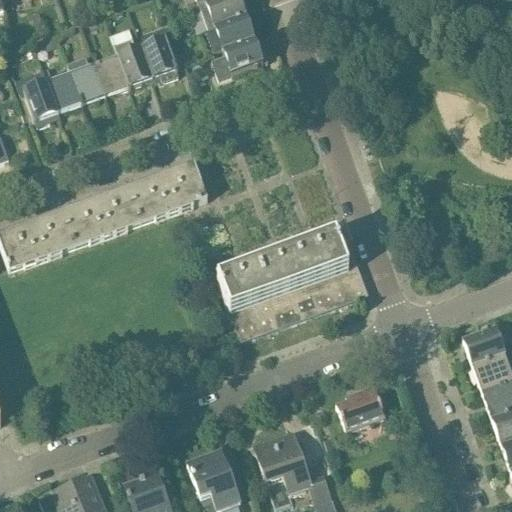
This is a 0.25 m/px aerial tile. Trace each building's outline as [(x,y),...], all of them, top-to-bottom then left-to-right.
[(204,7),(205,11),(235,0),(193,0),(197,9),(204,7)] [(240,10),(236,0),(235,0),(205,11),(199,13),(208,37),(245,23),(249,22),(244,9),(240,10)] [(180,30),(177,23),(168,26),(171,34),(180,30)] [(222,58),(253,47),(245,23),(208,37),(205,38),(213,59),(221,56),(222,58)] [(141,55),(152,87),(177,78),(175,71),(174,71),(166,50),(170,48),(165,34),(141,43),(145,54),(141,55)] [(56,40),(44,44),(48,54),(59,50),(56,40)] [(0,50),(9,48),(7,41),(0,43),(0,50)] [(117,64),(129,96),(152,87),(141,55),(136,57),(132,46),(113,53),(117,64)] [(257,56),(253,47),(222,58),(224,63),(211,68),(218,87),(267,69),(262,54),(257,56)] [(67,71),(70,80),(82,113),(105,104),(94,72),(89,74),(85,64),(67,71)] [(129,96),(117,64),(94,72),(105,104),(129,96)] [(82,113),(70,80),(52,87),(48,74),(43,76),(43,78),(47,89),(59,121),(82,113)] [(261,85),(268,83),(265,74),(258,76),(261,85)] [(43,78),(15,88),(30,131),(59,121),(47,89),(43,78)] [(193,169),(127,193),(141,232),(192,213),(192,211),(206,206),(193,169)] [(141,232),(127,193),(62,218),(75,255),(141,232)] [(0,240),(0,252),(3,261),(10,279),(75,255),(62,218),(0,240)] [(345,240),(217,287),(239,348),(366,301),(356,272),(347,275),(342,262),(352,259),(345,240)] [(461,348),(471,374),(504,363),(495,336),(461,348)] [(511,389),(511,383),(504,363),(471,374),(481,401),(511,389)] [(511,389),(481,401),(490,427),(511,419),(511,389)] [(353,405),(347,408),(335,412),(345,438),(384,424),(373,393),(351,401),(353,405)] [(511,419),(490,427),(500,453),(511,448),(511,419)] [(292,511),(289,502),(310,495),(315,511),(333,511),(334,511),(326,489),(310,494),(292,441),(253,455),(272,511),(292,511)] [(340,462),(333,443),(323,447),(330,466),(340,462)] [(511,448),(500,453),(510,480),(511,478),(511,448)] [(234,511),(240,510),(225,469),(214,473),(210,462),(186,470),(195,493),(192,494),(196,505),(199,504),(200,508),(215,502),(218,511),(234,511)] [(168,511),(157,482),(122,494),(128,511),(168,511)] [(101,511),(90,484),(38,504),(41,511),(101,511)] [(351,496),(349,490),(343,487),(337,490),(341,500),(351,496)]
